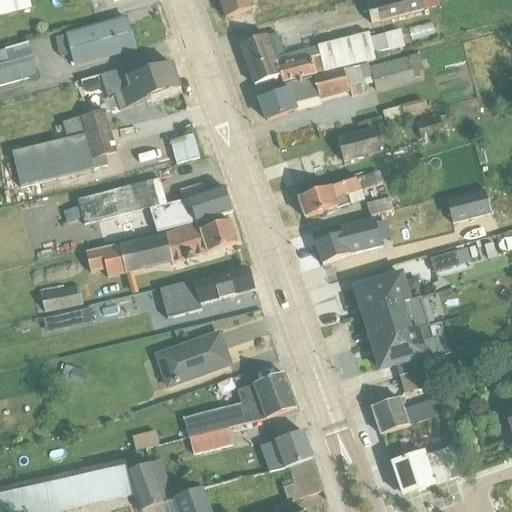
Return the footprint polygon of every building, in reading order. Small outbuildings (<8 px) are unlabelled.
[(29,0),(0,0),(0,17),(32,10),(29,0)] [(218,0),(226,20),(262,7),(259,0),(218,0)] [(386,0),(366,5),(371,26),(440,8),(437,0),(386,0)] [(56,40),(61,59),(71,56),(74,68),(135,51),(126,20),(56,40)] [(240,47),(254,87),(281,78),(283,85),(375,61),(374,55),(389,51),(385,35),(370,39),(369,35),(284,57),(277,34),(240,47)] [(28,46),(0,53),(0,87),(36,78),(28,46)] [(359,67),(365,87),(373,84),(375,93),(415,82),(413,75),(423,72),(419,55),(408,58),(369,69),(368,64),(359,67)] [(143,103),(180,91),(172,67),(142,77),(139,69),(86,86),(90,102),(117,94),(116,93),(121,92),(123,97),(139,91),(143,103)] [(365,87),(359,67),(344,72),(343,71),(285,86),(287,91),(259,101),(267,123),(298,112),(296,105),(319,99),(320,102),(349,93),(348,91),(350,91),(352,99),(365,96),(363,88),(365,87)] [(382,113),(385,122),(403,117),(404,117),(426,111),(424,101),(401,107),(401,108),(382,113)] [(73,167),(117,155),(106,112),(61,125),(73,167)] [(420,140),(445,132),(441,118),(416,126),(420,140)] [(374,129),(338,139),(344,164),(380,155),(374,129)] [(41,143),(4,145),(5,169),(42,168),(41,143)] [(331,170),(324,148),(286,161),(294,183),(331,170)] [(365,201),(366,201),(363,192),(377,187),(373,175),(299,200),(305,220),(325,214),(326,217),(337,213),(336,210),(351,205),(351,207),(365,202),(365,201)] [(166,206),(160,180),(77,202),(78,204),(61,209),(66,227),(83,222),(84,228),(96,225),(97,230),(110,227),(108,222),(112,221),(118,244),(153,235),(153,236),(233,214),(224,189),(166,206)] [(458,225),(496,214),(489,189),(450,200),(458,225)] [(370,218),(393,211),(390,199),(366,205),(370,218)] [(433,204),(390,218),(397,241),(440,228),(433,204)] [(342,236),(315,246),(322,267),(382,249),(374,220),(340,229),(342,236)] [(208,256),(238,247),(231,224),(201,233),(199,226),(165,235),(166,236),(119,247),(119,249),(102,252),(108,279),(125,275),(126,276),(172,266),(172,268),(177,267),(176,265),(182,263),(182,265),(186,264),(186,263),(194,261),(194,262),(198,260),(198,259),(203,257),(204,259),(208,257),(208,256)] [(486,243),(491,260),(501,258),(497,240),(486,243)] [(467,250),(432,261),(435,274),(471,263),(467,250)] [(404,263),(409,281),(435,273),(430,255),(404,263)] [(198,306),(255,291),(249,270),(157,295),(162,312),(197,303),(198,306)] [(367,315),(412,302),(404,277),(355,290),(361,308),(364,307),(367,315)] [(79,287),(41,295),(45,315),(83,307),(79,287)] [(368,318),(364,319),(371,344),(375,342),(376,345),(430,329),(419,300),(412,302),(367,315),(368,318)] [(49,331),(98,320),(95,306),(46,317),(49,331)] [(227,343),(270,336),(266,311),(222,319),(227,343)] [(377,347),(373,349),(380,372),(384,371),(396,367),(399,379),(427,370),(424,361),(429,359),(425,344),(434,341),(430,329),(376,345),(377,347)] [(219,336),(155,359),(166,389),(229,367),(219,336)] [(69,384),(83,388),(87,373),(74,369),(69,384)] [(432,387),(427,370),(399,379),(404,395),(432,387)] [(265,422),(297,410),(284,376),(237,394),(242,406),(202,415),(205,426),(188,430),(191,440),(229,430),(252,425),(252,424),(265,422)] [(441,417),(436,402),(405,412),(401,400),(372,410),(381,438),(441,417)] [(233,447),(229,430),(191,440),(189,440),(193,457),(233,447)] [(155,432),(132,438),(135,451),(158,446),(155,432)] [(278,453),(254,460),(258,476),(288,470),(313,461),(307,444),(304,434),(275,444),(278,453)] [(160,511),(175,507),(177,511),(211,511),(204,490),(175,500),(155,447),(145,450),(150,465),(128,473),(124,462),(0,490),(0,511),(67,511),(134,497),(139,511),(160,511)] [(407,497),(461,478),(451,449),(426,457),(426,455),(391,466),(401,494),(407,497)] [(291,511),(289,505),(324,493),(313,461),(288,470),(294,486),(283,489),(287,502),(271,508),(272,511),(291,511)]
